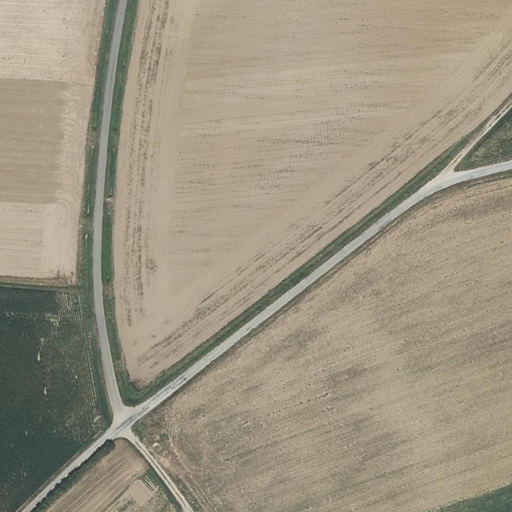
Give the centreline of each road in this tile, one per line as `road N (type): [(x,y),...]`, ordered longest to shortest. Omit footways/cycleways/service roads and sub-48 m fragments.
road 1 (residential): [(511,162),(436,179),(118,425)]
road 2 (residential): [(118,425),(94,255),(120,0)]
road 3 (residential): [(118,425),(25,511)]
